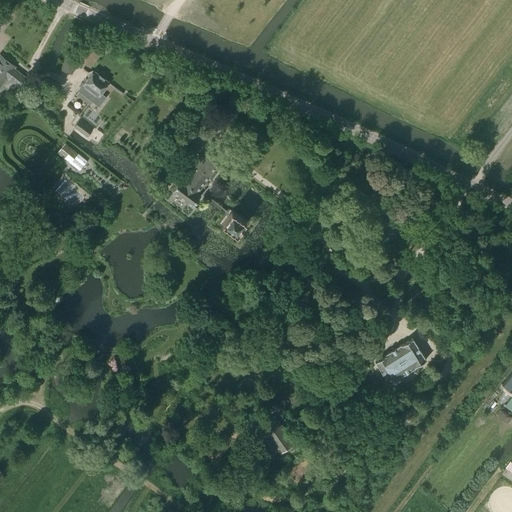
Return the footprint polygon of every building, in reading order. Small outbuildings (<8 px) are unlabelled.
[(0,54),(0,91),(6,96),(16,85),(21,90),(29,79),(14,68),(16,66),(0,54)] [(109,82),(94,70),(78,90),(99,106),(106,97),(101,93),(109,82)] [(92,129),(79,120),(73,126),(87,136),(92,129)] [(65,143),(57,153),(79,171),(88,161),(65,143)] [(187,176),(183,181),(181,179),(172,192),(196,210),(200,206),(195,202),(201,195),(198,192),(219,163),(205,152),(192,171),(186,167),(182,172),(187,176)] [(65,174),(50,191),(71,210),(86,193),(65,174)] [(231,213),(223,224),(237,234),(246,221),(232,211),(231,213)] [(426,359),(413,337),(375,361),(388,383),(426,359)] [(511,370),(502,384),(511,391),(511,370)] [(275,415),(261,424),(281,452),(295,443),(275,415)]
